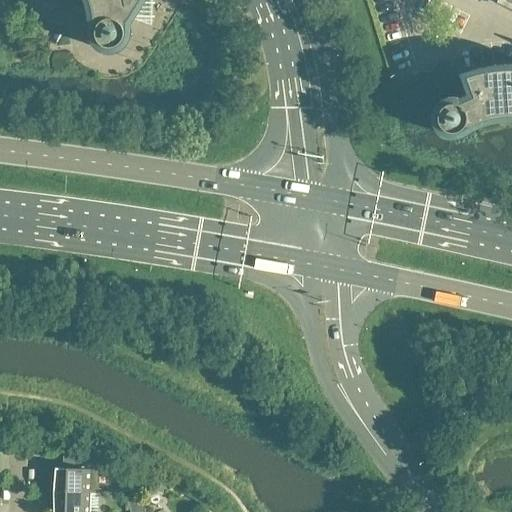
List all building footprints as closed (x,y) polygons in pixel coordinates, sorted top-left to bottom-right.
[(85,0),(86,3),(88,9),(89,15),(90,21),(90,26),(90,32),(90,35),(91,37),(92,40),(93,42),(95,45),(97,46),(99,48),(101,49),(104,50),(106,51),(109,51),(112,50),(114,50),(117,49),(119,48),(121,46),(123,44),(125,42),(126,40),(127,38),(128,35),(128,33),(128,17),(132,11),(149,17),(149,0),(85,0)] [(511,0),(497,0),(496,2),(511,10),(511,0)] [(511,65),(500,65),(495,66),(484,68),(479,69),(470,71),(459,75),(460,77),(462,76),(469,95),(460,98),(459,99),(457,98),(455,98),(453,97),(449,98),(447,98),(444,99),(441,100),(440,101),(438,103),(436,105),(435,108),(433,111),(433,112),(433,114),(432,116),(432,118),(433,120),(433,122),(434,125),(435,127),(436,128),(439,131),(441,133),(444,134),(447,136),(449,136),(451,136),(453,136),(455,136),(458,135),(459,135),(462,133),(468,130),(474,127),(477,125),(487,122),(491,121),(497,120),(500,119),(506,118),(511,118),(511,65)] [(90,493),(90,469),(88,469),(88,456),(63,455),(63,468),(55,468),(53,491),(90,493)] [(146,482),(145,495),(150,495),(154,492),(163,492),(163,483),(146,472),(146,482)] [(98,511),(100,493),(90,493),(53,491),(53,511),(98,511)]
